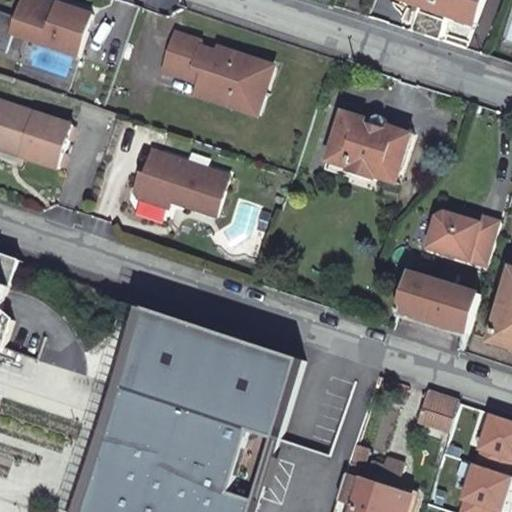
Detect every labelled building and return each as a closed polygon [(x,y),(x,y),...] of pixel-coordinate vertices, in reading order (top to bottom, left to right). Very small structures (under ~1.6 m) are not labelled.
[(59,7),(38,0),(24,0),(13,34),(81,56),(95,15),(60,3),(59,7)] [(482,0),(404,0),(415,4),(416,0),(426,0),(454,10),(452,16),(475,24),(482,0)] [(204,41),(176,32),(163,71),(177,76),(181,64),(203,71),(200,83),(196,95),(233,108),(234,106),(261,115),(269,93),(263,91),(272,64),(232,51),(231,50),(230,50),(229,51),(228,51),(227,52),(226,53),(225,53),(217,51),(203,46),(204,41)] [(181,64),(177,76),(200,83),(203,71),(181,64)] [(2,100),(0,107),(0,139),(26,149),(24,156),(60,168),(75,124),(2,100)] [(399,176),(412,134),(391,127),(391,123),(390,121),(388,118),(385,117),(382,116),(380,117),(377,119),(375,122),(351,115),(337,158),(353,162),(356,167),(355,172),(374,178),(376,174),(383,171),(399,176)] [(26,149),(0,139),(0,147),(24,156),(26,149)] [(192,163),(155,150),(147,174),(143,172),(137,191),(140,197),(155,203),(157,195),(173,200),(181,196),(188,199),(186,204),(186,206),(219,217),(232,176),(208,168),(207,171),(198,168),(192,163)] [(353,162),(337,158),(333,170),(373,183),(374,178),(355,172),(356,167),(353,162)] [(157,195),(155,203),(170,208),(173,200),(157,195)] [(181,196),(173,200),(186,204),(188,199),(181,196)] [(466,211),(463,218),(483,225),(485,218),(466,211)] [(431,247),(489,267),(503,224),(485,218),(483,225),(463,218),(449,213),(441,217),(431,247)] [(22,257),(0,249),(0,345),(6,348),(17,319),(2,314),(22,257)] [(470,334),(482,296),(413,273),(400,310),(470,334)] [(511,282),(493,341),(511,347),(511,282)] [(152,309),(147,308),(77,511),(81,511),(110,432),(125,437),(129,424),(134,412),(118,406),(152,309)] [(258,511),(310,362),(152,309),(118,406),(134,412),(129,424),(125,437),(110,432),(81,511),(258,511)] [(462,403),(431,392),(421,420),(453,431),(462,403)] [(453,431),(447,447),(463,453),(468,440),(511,454),(511,451),(511,419),(462,403),(453,431)] [(359,445),(353,465),(361,467),(367,447),(359,445)] [(374,462),(368,480),(398,490),(406,466),(388,460),(385,466),(374,462)] [(398,490),(368,480),(356,511),(410,511),(416,496),(398,490)] [(416,511),(421,498),(416,496),(410,511),(416,511)]
